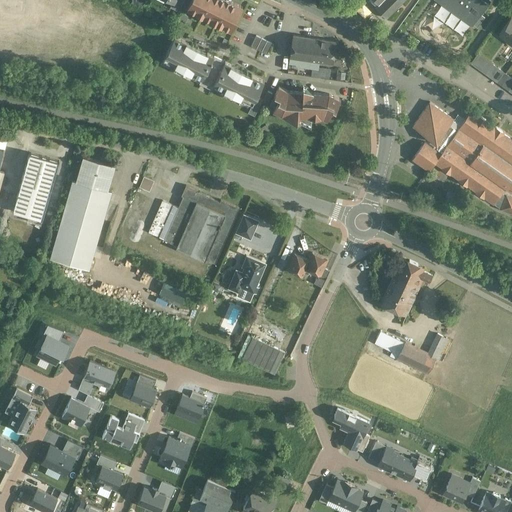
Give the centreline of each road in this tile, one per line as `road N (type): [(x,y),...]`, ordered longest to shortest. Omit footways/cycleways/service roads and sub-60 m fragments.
road 1 (residential): [(367,220),(161,153),(0,117)]
road 2 (residential): [(306,391),(305,344),(367,220)]
road 3 (residential): [(367,220),(389,128),(378,60)]
road 4 (residential): [(511,296),(367,220)]
road 5 (residential): [(176,375),(87,339),(59,394)]
road 6 (residential): [(176,375),(120,511)]
road 7 (residential): [(306,391),(283,398),(176,375)]
road 8 (residential): [(59,394),(0,511)]
